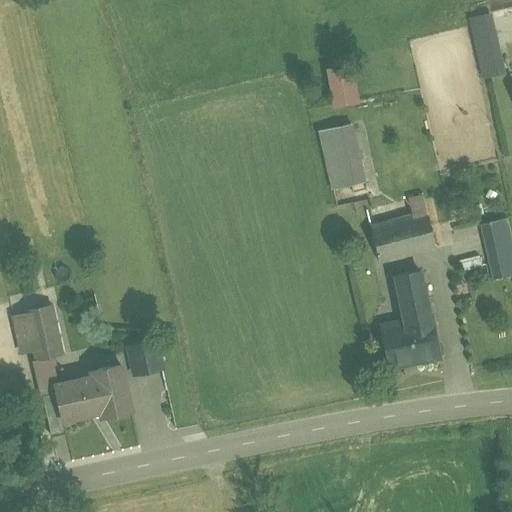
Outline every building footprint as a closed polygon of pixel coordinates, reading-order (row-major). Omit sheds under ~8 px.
[(492,13),(469,18),(482,78),(506,73),(492,13)] [(327,70),(334,107),(360,102),(353,65),(327,70)] [(353,123),(319,131),(332,189),(366,182),(353,123)] [(413,215),(371,225),(380,261),(436,248),(424,196),(409,200),(413,215)] [(511,234),(509,219),(480,225),(491,279),(511,274),(511,234)] [(420,272),(396,277),(406,322),(383,327),(391,366),(438,356),(430,317),(429,317),(420,272)] [(53,305),(28,311),(29,315),(34,340),(39,360),(65,354),(53,305)] [(29,315),(16,318),(21,342),(34,340),(29,315)] [(158,340),(130,347),(136,374),(164,368),(158,340)] [(95,377),(56,386),(57,393),(63,420),(64,420),(103,411),(104,417),(132,411),(122,365),(94,371),(95,377)] [(16,378),(0,381),(0,393),(2,405),(20,402),(16,378)] [(57,393),(44,396),(53,437),(67,434),(64,420),(63,420),(57,393)]
